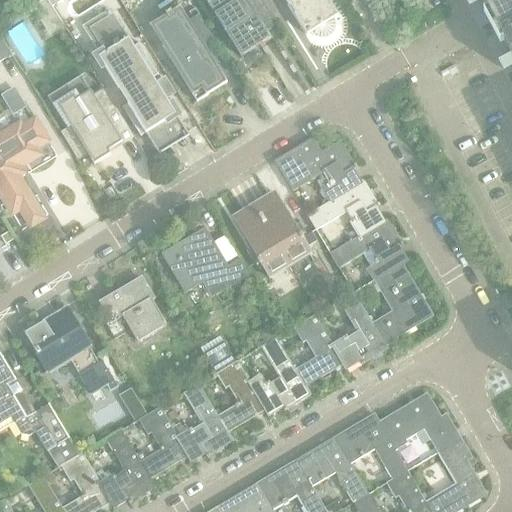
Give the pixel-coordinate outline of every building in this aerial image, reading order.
[(63,25),(47,0),(34,8),(50,33),(51,32),(51,31),(62,25),(63,25)] [(274,20),(261,0),(204,0),(241,58),(271,39),(263,26),(274,20)] [(284,0),(289,7),(291,6),(296,15),(294,16),(307,36),(311,33),(313,37),(317,39),(321,40),(326,39),(330,37),(333,35),(335,31),(336,27),(336,23),(334,19),(338,16),(327,0),(284,0)] [(511,16),(511,0),(474,0),(476,2),(479,0),(482,0),(496,25),(511,16)] [(225,83),(204,50),(216,43),(200,15),(189,22),(181,8),(172,13),(167,16),(167,17),(150,27),(176,68),(177,67),(187,84),(186,85),(197,103),(209,96),(207,94),(225,83)] [(153,78),(159,75),(139,44),(134,47),(113,13),(88,29),(110,64),(106,67),(129,104),(122,108),(141,137),(147,133),(150,138),(178,120),(175,116),(176,115),(153,78)] [(511,16),(496,25),(511,54),(505,57),(510,67),(511,65),(511,16)] [(0,65),(9,60),(0,46),(0,65)] [(123,143),(106,115),(116,109),(103,89),(93,95),(91,92),(77,101),(75,97),(58,108),(72,130),(65,134),(79,157),(86,152),(94,165),(111,155),(108,152),(123,143)] [(0,198),(4,205),(6,204),(10,210),(13,211),(19,208),(30,226),(44,218),(24,186),(20,189),(15,181),(19,179),(16,174),(19,173),(19,172),(21,167),(29,162),(29,161),(30,157),(36,153),(27,138),(18,144),(13,136),(0,144),(0,198)] [(361,184),(353,171),(355,170),(357,169),(356,166),(354,167),(340,144),(321,155),(313,141),(275,163),(292,192),(324,175),(329,182),(327,184),(328,187),(320,194),(327,204),(361,184)] [(384,223),(376,210),(378,208),(378,209),(381,208),(379,205),(377,206),(363,182),(361,184),(327,204),(306,217),(315,233),(347,214),(352,223),(350,224),(352,227),(343,233),(350,243),(384,223)] [(300,236),(280,203),(276,196),(255,208),(288,264),(309,252),(303,241),(304,240),(301,235),(300,236)] [(288,264),(255,208),(235,220),(259,260),(257,261),(260,266),(262,265),(268,276),(288,264)] [(407,262),(400,250),(399,249),(401,247),(402,248),(404,246),(402,243),(400,244),(386,221),(384,223),(350,243),(329,255),(339,271),(370,253),(374,260),(372,262),(375,266),(367,271),(374,281),(402,266),(407,262)] [(205,230),(163,255),(186,294),(202,284),(211,299),(251,276),(240,258),(227,265),(205,230)] [(432,317),(423,302),(402,266),(374,281),(386,301),(388,300),(395,311),(372,325),(385,348),(386,347),(397,340),(396,339),(432,317)] [(118,292),(100,303),(109,320),(104,323),(114,340),(130,331),(136,343),(138,342),(137,340),(163,324),(164,326),(166,325),(152,301),(155,299),(149,290),(144,281),(126,292),(128,296),(122,299),(118,292)] [(385,348),(372,325),(353,294),(339,302),(357,334),(349,338),(347,336),(333,345),(343,365),(346,371),(357,364),(359,367),(361,365),(362,367),(365,365),(364,364),(387,350),(386,347),(385,348)] [(511,307),(511,300),(508,294),(500,298),(507,310),(511,307)] [(99,365),(66,310),(26,335),(48,372),(73,357),(84,373),(79,376),(95,401),(117,387),(102,363),(99,365)] [(333,345),(316,316),(295,328),(304,344),(307,342),(316,358),(295,370),(305,387),(343,365),(333,345)] [(305,387),(295,370),(277,339),(262,348),(280,379),(272,384),(270,382),(266,384),(261,375),(250,382),(266,410),(265,411),(269,417),(283,409),(284,411),(285,413),(288,411),(287,410),(310,396),(305,387)] [(234,360),(224,343),(206,354),(216,371),(234,360)] [(14,397),(8,386),(16,381),(0,353),(0,432),(15,424),(21,435),(29,437),(35,433),(58,469),(61,467),(79,456),(49,405),(35,413),(23,392),(14,397)] [(266,410),(250,382),(238,362),(217,375),(225,390),(229,388),(239,404),(218,416),(223,425),(227,433),(265,411),(266,410)] [(223,425),(218,416),(199,385),(184,394),(202,426),(194,430),(192,428),(188,430),(183,422),(178,425),(172,428),(188,456),(188,457),(191,463),(205,455),(206,457),(207,459),(210,458),(209,456),(232,442),(227,433),(223,425)] [(131,389),(119,397),(134,423),(139,420),(147,416),(131,389)] [(460,440),(446,416),(441,419),(427,396),(379,424),(377,425),(393,451),(407,443),(405,440),(422,430),(436,454),(460,440)] [(188,456),(172,428),(160,408),(147,416),(139,420),(142,425),(148,436),(152,434),(161,450),(147,459),(143,453),(136,457),(150,479),(188,457),(188,456)] [(393,451),(377,425),(379,424),(374,416),(365,421),(368,426),(363,429),(361,427),(351,433),(349,431),(335,439),(350,464),(373,450),(391,481),(406,472),(393,451)] [(150,479),(136,457),(121,430),(106,441),(124,472),(116,477),(114,474),(100,483),(95,475),(94,475),(110,503),(114,509),(127,501),(129,503),(128,503),(130,505),(133,504),(132,502),(155,488),(150,479)] [(368,495),(350,464),(335,439),(326,444),(329,449),(324,452),(323,450),(312,456),(310,454),(296,463),(311,487),(335,473),(353,505),(368,495)] [(457,511),(486,495),(466,462),(471,459),(460,440),(436,454),(454,484),(424,502),(429,511),(457,511)] [(94,511),(110,503),(94,475),(82,454),(79,456),(61,467),(70,483),(74,481),(83,497),(63,509),(64,511),(94,511)] [(271,477),(257,485),(273,510),(296,496),(305,511),(326,511),(324,509),(311,487),(296,463),(288,467),(289,470),(290,472),(285,475),(284,473),(273,480),(271,477)] [(429,511),(424,502),(406,472),(391,481),(385,484),(394,498),(397,497),(406,511),(429,511)] [(64,511),(63,509),(44,477),(28,487),(43,511),(64,511)] [(0,497),(8,493),(0,478),(0,497)] [(233,500),(219,508),(221,511),(273,511),(273,510),(257,485),(249,490),(250,493),(252,495),(246,498),(245,496),(234,503),(233,500)] [(378,511),(368,495),(353,505),(357,511),(378,511)] [(11,511),(5,501),(0,503),(0,511),(11,511)] [(337,502),(324,509),(326,511),(338,511),(342,510),(337,502)]
